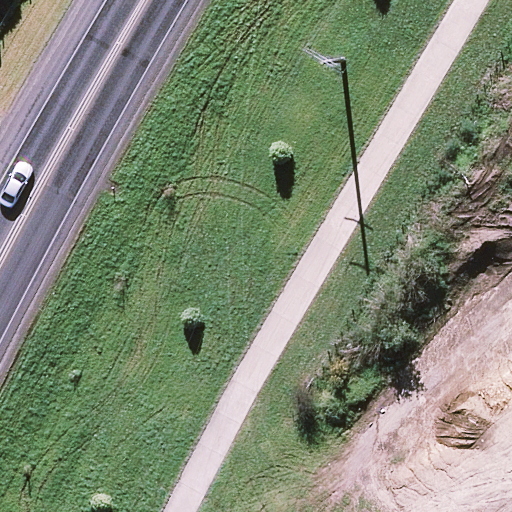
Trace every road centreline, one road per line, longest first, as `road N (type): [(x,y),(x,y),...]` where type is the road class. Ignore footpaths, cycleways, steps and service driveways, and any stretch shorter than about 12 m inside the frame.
road 1 (track): [(511,314),(473,324),(321,511)]
road 2 (trunk): [(129,0),(0,217)]
